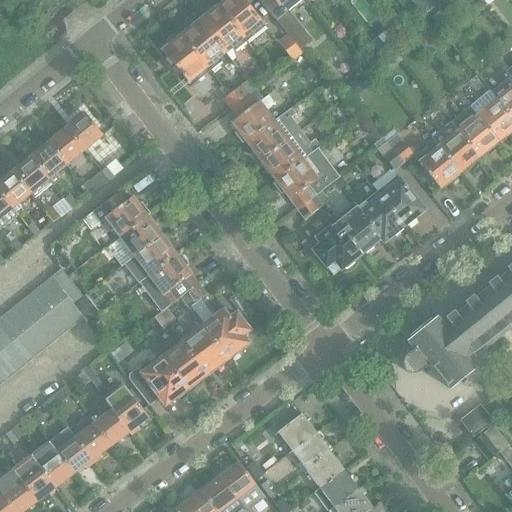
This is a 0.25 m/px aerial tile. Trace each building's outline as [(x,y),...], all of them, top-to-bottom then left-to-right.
[(245,41),(264,26),(242,0),(222,0),(217,4),(218,6),(217,6),(245,41)] [(301,0),(257,0),(275,21),(301,0)] [(427,0),(410,0),(411,0),(424,16),(434,8),(427,0)] [(439,11),(448,4),(444,0),(437,0),(432,5),(438,12),(439,11)] [(465,0),(455,0),(453,3),(459,10),(468,3),(465,0)] [(217,6),(216,7),(215,6),(206,14),(207,15),(199,21),(225,54),(231,49),(233,51),(245,41),(217,6)] [(438,29),(447,21),(439,11),(438,12),(430,19),(438,29)] [(218,59),(225,54),(199,21),(192,28),(190,26),(181,34),(182,35),(181,36),(209,71),(220,61),(218,59)] [(440,33),(432,24),(416,38),(424,46),(440,33)] [(383,57),(400,43),(389,30),(372,44),(383,57)] [(181,36),(179,37),(178,36),(169,43),(170,45),(162,51),(189,86),(209,71),(181,36)] [(293,61),(302,54),(287,36),(278,44),(293,61)] [(411,53),(405,45),(396,52),(402,60),(411,53)] [(394,53),(383,62),(389,69),(400,60),(394,53)] [(236,68),(240,66),(234,58),(230,61),(236,68)] [(308,81),(319,73),(312,66),(302,73),(308,81)] [(347,88),(355,98),(372,85),(364,74),(347,88)] [(511,82),(509,79),(490,94),(511,120),(511,82)] [(247,82),(241,86),(248,95),(254,91),(247,82)] [(229,109),(248,95),(241,86),(229,96),(225,98),(223,100),(229,109)] [(222,88),(219,90),(225,98),(229,96),(222,88)] [(246,143),(273,123),(265,112),(271,108),(272,103),(267,97),(262,101),(255,90),(254,91),(248,95),(229,109),(237,119),(231,123),(237,131),(234,134),(242,145),(246,142),(246,143)] [(511,120),(490,94),(488,91),(469,107),(469,108),(477,117),(498,143),(506,137),(507,138),(511,133),(511,120)] [(498,143),(477,117),(469,108),(450,123),(457,132),(479,159),(486,153),(487,154),(498,145),(497,144),(498,143)] [(290,118),(295,114),(291,109),(273,123),(246,143),(252,151),(251,151),(259,162),(260,161),(261,162),(301,132),(290,118)] [(84,151),(102,136),(84,115),(66,129),(84,151)] [(479,159),(457,132),(450,123),(431,138),(431,139),(438,148),(438,147),(460,174),(467,168),(468,169),(479,161),(478,160),(479,159)] [(66,165),(84,151),(66,129),(48,144),(66,165)] [(315,139),(310,143),(301,132),(261,162),(262,164),(261,164),(269,175),(270,175),(275,182),(318,150),(319,149),(318,148),(320,147),(315,139)] [(412,147),(408,151),(392,132),(383,140),(386,144),(388,146),(404,164),(413,157),(440,191),(448,184),(449,185),(459,177),(458,175),(460,174),(438,147),(438,148),(431,139),(418,150),(416,147),(412,147)] [(377,151),(386,144),(383,140),(374,147),(377,151)] [(55,174),(66,165),(48,144),(30,159),(48,180),(52,186),(60,180),(55,174)] [(393,172),(404,164),(388,146),(386,144),(377,151),(393,172)] [(340,178),(333,169),(318,150),(275,182),(276,183),(273,185),(281,196),(284,193),(297,211),(319,194),(340,178)] [(29,195),(48,180),(30,159),(12,173),(29,195)] [(482,163),(479,166),(489,178),(492,175),(482,163)] [(108,181),(114,176),(106,167),(101,172),(108,181)] [(90,195),(108,181),(101,172),(82,186),(90,195)] [(0,195),(11,209),(29,195),(12,173),(0,182),(0,195)] [(341,188),(346,184),(341,178),(336,182),(341,188)] [(415,218),(423,211),(396,178),(376,194),(404,227),(405,226),(408,228),(416,221),(415,218)] [(119,239),(147,218),(146,217),(150,214),(141,203),(138,206),(132,199),(126,203),(119,193),(92,213),(99,223),(104,219),(119,239)] [(305,220),(326,204),(319,194),(297,211),(305,220)] [(403,228),(404,227),(376,194),(357,210),(380,238),(384,243),(392,237),(396,238),(403,231),(403,228)] [(0,195),(0,221),(1,221),(4,225),(17,215),(11,209),(0,195)] [(72,210),(77,205),(70,196),(64,201),(72,210)] [(53,225),(72,210),(64,201),(46,216),(53,225)] [(357,210),(356,210),(352,205),(333,221),(361,254),(362,253),(366,254),(373,248),(372,245),(380,238),(357,210)] [(153,224),(152,224),(147,218),(119,239),(126,248),(124,250),(131,260),(161,236),(162,235),(153,224)] [(353,260),(361,254),(333,221),(314,236),(321,245),(314,251),(327,267),(334,261),(341,270),(343,268),(347,270),(354,264),(353,260)] [(35,239),(41,234),(33,225),(28,229),(35,239)] [(162,237),(161,236),(131,260),(124,265),(139,284),(139,283),(140,284),(176,256),(170,249),(171,248),(163,237),(162,237)] [(15,237),(8,242),(16,252),(22,248),(15,237)] [(198,285),(191,276),(185,268),(188,265),(180,255),(177,257),(176,256),(140,284),(162,313),(168,309),(180,300),(179,299),(198,285)] [(403,363),(403,364),(403,365),(403,366),(403,367),(403,368),(403,369),(404,370),(404,371),(405,371),(406,372),(407,373),(408,374),(409,374),(410,374),(411,375),(412,375),(413,375),(414,375),(415,375),(416,374),(417,374),(418,374),(419,373),(420,373),(421,372),(422,371),(429,365),(449,389),(474,369),(469,363),(511,328),(511,265),(445,320),(447,321),(442,325),(438,320),(433,323),(431,321),(427,325),(426,325),(417,333),(416,333),(410,338),(412,340),(408,343),(414,350),(407,356),(406,357),(405,358),(404,359),(404,360),(403,361),(403,362),(403,363)] [(64,299),(49,280),(48,279),(39,287),(55,306),(64,299)] [(188,310),(206,296),(198,285),(179,299),(180,300),(188,310)] [(45,315),(55,306),(39,287),(29,295),(45,315)] [(76,288),(66,296),(73,305),(83,297),(76,288)] [(35,322),(45,315),(29,295),(19,303),(35,322)] [(86,322),(99,313),(86,296),(74,305),(86,322)] [(80,318),(70,306),(64,299),(55,306),(71,326),(80,318)] [(26,330),(35,322),(19,303),(10,311),(26,330)] [(61,334),(71,326),(55,306),(45,315),(61,334)] [(168,325),(176,319),(168,309),(162,313),(160,315),(168,325)] [(228,318),(227,319),(220,310),(200,326),(225,360),(227,358),(231,359),(237,355),(237,351),(246,344),(240,337),(248,331),(236,315),(230,320),(228,318)] [(16,338),(26,330),(10,311),(0,318),(16,338)] [(51,342),(61,334),(45,315),(35,322),(51,342)] [(162,330),(168,325),(160,315),(154,319),(162,330)] [(0,338),(6,346),(16,338),(0,318),(0,338)] [(42,350),(51,342),(35,322),(26,330),(42,350)] [(224,361),(225,360),(200,326),(179,341),(205,375),(214,368),(218,369),(224,364),(224,361)] [(32,358),(42,350),(26,330),(16,338),(32,358)] [(23,366),(32,358),(16,338),(6,346),(23,366)] [(197,381),(205,375),(179,341),(159,356),(185,390),(187,389),(190,390),(197,385),(197,381)] [(0,357),(13,373),(23,366),(6,346),(0,351),(0,357)] [(184,391),(185,390),(159,356),(140,371),(136,370),(129,375),(129,380),(149,407),(159,399),(165,406),(174,399),(177,400),(183,395),(184,391)] [(0,376),(4,381),(13,373),(0,357),(0,376)] [(90,382),(95,377),(88,368),(83,372),(90,382)] [(84,386),(90,382),(83,372),(77,377),(84,386)] [(211,374),(207,377),(212,384),(216,381),(211,374)] [(133,400),(134,400),(124,386),(104,401),(112,411),(128,433),(147,418),(133,400)] [(71,397),(64,389),(64,388),(47,402),(54,411),(71,397)] [(48,415),(54,411),(47,402),(41,406),(48,415)] [(492,422),(479,406),(459,421),(472,438),(492,422)] [(110,447),(128,433),(112,411),(93,425),(110,447)] [(291,452),(315,434),(300,415),(277,433),(291,452)] [(110,447),(93,425),(88,418),(77,426),(79,428),(71,434),(91,461),(110,447)] [(18,441),(23,437),(16,427),(11,431),(18,441)] [(474,442),(480,450),(499,436),(493,427),(474,442)] [(91,461),(71,434),(67,429),(49,442),(51,444),(50,444),(56,453),(73,475),(91,461)] [(12,445),(18,441),(11,431),(5,435),(12,445)] [(305,470),(329,452),(315,434),(291,452),(305,470)] [(500,437),(481,451),(489,461),(500,453),(508,447),(505,443),(500,437)] [(73,475),(56,453),(50,444),(31,458),(37,467),(54,489),(73,475)] [(511,452),(508,447),(500,453),(511,468),(511,473),(511,474),(511,486),(508,490),(511,495),(511,452)] [(319,489),(343,471),(329,452),(305,470),(319,489)] [(54,489),(37,467),(31,458),(13,472),(19,480),(36,503),(54,489)] [(253,461),(246,466),(247,468),(255,479),(262,473),(253,461)] [(264,498),(254,485),(237,463),(218,477),(244,511),(256,511),(253,506),(264,498)] [(328,511),(357,490),(343,471),(319,489),(314,493),(328,511)] [(244,511),(218,477),(199,491),(215,511),(244,511)] [(13,511),(23,511),(36,503),(19,480),(0,495),(13,511)] [(269,497),(277,491),(269,480),(261,486),(269,497)] [(369,511),(368,511),(371,508),(357,490),(328,511),(369,511)] [(186,511),(215,511),(199,491),(181,505),(186,511)] [(0,511),(13,511),(0,495),(0,494),(0,511)] [(280,511),(288,511),(291,510),(282,498),(275,504),(280,511)]
